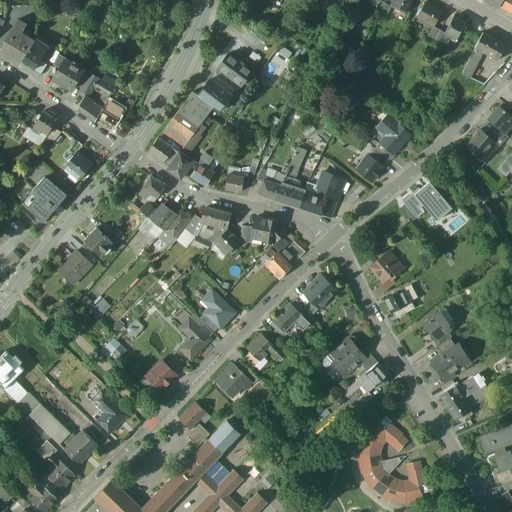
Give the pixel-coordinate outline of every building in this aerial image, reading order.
[(412,0),(392,0),(390,5),(406,14),(412,0)] [(511,0),(501,0),(498,6),(511,13),(511,0)] [(437,7),(426,2),(421,11),(419,10),(417,14),(419,15),(418,17),(435,25),(443,9),(437,6),(437,7)] [(391,7),(384,4),(379,15),(386,18),(391,7)] [(445,32),(451,36),(456,39),(465,23),(454,16),(445,32)] [(25,26),(17,20),(4,41),(6,42),(2,50),(21,62),(34,41),(21,32),(25,26)] [(441,30),(434,26),(429,36),(436,40),(441,30)] [(445,32),(441,30),(436,40),(447,45),(449,41),(451,36),(445,32)] [(501,42),(482,32),(474,47),(475,47),(482,51),(493,57),(501,42)] [(48,47),(36,38),(34,41),(21,62),(34,70),(40,60),(47,49),(48,47)] [(505,45),(501,42),(493,57),(497,59),(505,45)] [(275,55),(285,61),(291,52),(281,46),(275,55)] [(482,51),(475,47),(464,69),(472,72),(482,51)] [(228,54),(217,68),(241,87),(252,72),(243,65),(243,64),(238,60),(237,61),(228,54)] [(66,59),(59,55),(53,65),(59,69),(65,60),(66,59)] [(40,60),(34,70),(33,71),(41,76),(47,65),(40,60)] [(65,60),(59,69),(53,79),(67,88),(69,86),(73,88),(76,82),(83,72),(83,71),(65,60)] [(472,72),(464,69),(462,74),(470,78),(472,72)] [(89,76),(83,72),(76,82),(83,86),(84,84),(89,76)] [(99,78),(91,73),(89,76),(84,84),(93,89),(99,78)] [(102,80),(99,78),(93,89),(102,93),(107,83),(102,80)] [(210,80),(198,96),(213,108),(219,112),(231,96),(210,80)] [(107,83),(102,93),(109,97),(115,87),(107,83)] [(93,89),(84,84),(83,86),(78,94),(84,97),(85,97),(87,98),(93,89)] [(193,92),(181,108),(201,123),(213,108),(198,96),(193,92)] [(87,98),(85,97),(84,97),(77,110),(94,122),(98,116),(102,109),(87,98)] [(124,108),(108,99),(102,109),(98,116),(100,117),(99,118),(104,121),(105,120),(114,125),(124,109),(124,108)] [(135,102),(129,99),(124,108),(124,109),(129,112),(135,102)] [(499,106),(488,119),(500,130),(504,133),(505,133),(511,124),(511,117),(505,111),(505,110),(504,109),(503,109),(499,106)] [(201,123),(181,108),(173,118),(194,133),(201,123)] [(56,119),(43,111),(34,126),(35,126),(42,130),(47,134),(56,119)] [(173,118),(162,133),(183,149),(194,133),(173,118)] [(410,135),(391,118),(380,130),(386,136),(380,143),(386,148),(393,154),(410,135)] [(306,136),(315,130),(312,126),(303,132),(306,136)] [(46,138),(52,141),(60,132),(52,127),(47,134),(46,138)] [(221,128),(213,140),(219,144),(227,132),(221,128)] [(321,128),(317,134),(327,140),(331,134),(321,128)] [(477,134),(467,145),(466,145),(472,151),(471,151),(478,157),(490,144),(491,146),(495,142),(491,139),(492,139),(480,129),(476,133),(477,134)] [(504,133),(500,130),(496,134),(504,141),(509,136),(505,133),(504,133)] [(315,132),(303,147),(307,150),(311,145),(314,148),(322,138),(315,132)] [(504,141),(496,134),(492,139),(491,139),(495,142),(500,146),(504,141)] [(174,148),(158,137),(159,137),(158,137),(148,152),(148,153),(163,163),(174,148)] [(213,140),(209,144),(204,151),(211,155),(219,144),(213,140)] [(77,141),(69,151),(72,153),(74,155),(77,151),(77,152),(82,146),(77,141)] [(490,144),(478,157),(485,163),(500,146),(495,142),(491,146),(490,144)] [(174,148),(163,163),(169,167),(180,152),(174,148)] [(285,175),(285,176),(293,180),(306,151),(297,148),(285,175)] [(375,148),(369,155),(383,166),(389,159),(382,153),(375,148)] [(393,154),(386,148),(382,153),(389,159),(391,160),(396,155),(393,154)] [(69,161),(62,169),(69,174),(70,173),(79,180),(92,164),(77,152),(77,151),(74,155),(69,161)] [(211,155),(204,151),(200,157),(199,163),(206,167),(213,157),(211,155)] [(169,167),(167,170),(181,179),(194,161),(180,152),(169,167)] [(511,176),(511,157),(509,154),(495,170),(508,181),(511,176)] [(383,166),(369,155),(357,170),(371,182),(375,177),(376,178),(381,172),(379,171),(383,166)] [(213,157),(206,167),(213,171),(219,161),(213,157)] [(206,167),(199,163),(191,177),(206,186),(214,172),(213,171),(206,167)] [(251,167),(247,178),(252,180),(256,169),(251,167)] [(262,169),(256,180),(262,183),(263,181),(264,181),(266,176),(268,172),(262,169)] [(285,175),(279,172),(276,180),(283,182),(285,176),(285,175)] [(345,181),(323,172),(321,176),(331,180),(326,192),(338,197),(345,181)] [(244,177),(227,174),(225,189),(242,192),(244,177)] [(165,185),(151,176),(139,194),(146,199),(150,193),(158,197),(165,185)] [(321,176),(315,187),(326,192),(331,180),(321,176)] [(66,195),(44,177),(33,190),(34,191),(23,203),(23,204),(44,221),(53,211),(51,210),(56,204),(58,205),(66,195)] [(447,193),(435,179),(431,183),(442,197),(447,193)] [(459,184),(454,179),(450,182),(455,188),(459,184)] [(264,181),(263,181),(262,183),(258,195),(273,199),(278,185),(270,183),(264,181)] [(431,183),(430,181),(420,189),(414,194),(423,205),(437,221),(452,208),(442,197),(431,183)] [(305,190),(282,183),(281,186),(278,185),(273,199),(299,208),(304,193),(305,190)] [(33,190),(27,184),(16,197),(23,203),(34,191),(33,190)] [(326,192),(315,187),(311,196),(304,193),(299,208),(330,218),(335,204),(324,200),(326,192)] [(419,187),(402,201),(417,218),(424,212),(420,208),(423,205),(414,194),(420,189),(419,187)] [(338,197),(326,192),(324,200),(335,204),(338,197)] [(178,202),(172,210),(177,214),(180,211),(183,205),(178,202)] [(140,210),(132,203),(129,206),(138,212),(140,210)] [(148,203),(141,213),(147,218),(148,217),(155,209),(148,203)] [(150,219),(155,223),(147,232),(156,239),(157,237),(164,230),(177,214),(172,210),(171,210),(169,213),(160,207),(150,219)] [(211,208),(207,207),(205,213),(203,213),(202,219),(201,220),(203,221),(208,222),(211,208)] [(214,242),(227,228),(231,213),(211,208),(208,222),(217,225),(213,236),(205,240),(213,243),(214,242)] [(177,239),(175,237),(190,218),(180,211),(177,214),(164,230),(157,237),(170,247),(175,242),(177,239)] [(195,215),(185,228),(197,237),(197,236),(203,221),(201,220),(202,219),(195,215)] [(147,218),(140,227),(147,232),(155,223),(150,219),(148,217),(147,218)] [(267,219),(255,217),(253,227),(251,239),(252,239),(263,241),(267,218),(267,219)] [(277,220),(267,218),(263,241),(269,242),(271,239),(280,230),(281,226),(277,224),(277,220)] [(111,233),(102,225),(98,229),(107,238),(111,233)] [(253,227),(247,226),(245,242),(248,243),(252,239),(251,239),(253,227)] [(147,232),(140,227),(138,230),(150,239),(146,243),(150,246),(150,245),(150,244),(156,239),(147,232)] [(96,228),(84,240),(85,242),(94,251),(100,256),(113,243),(98,229),(96,228)] [(240,242),(227,228),(214,242),(227,255),(240,242)] [(280,230),(271,239),(275,243),(282,237),(284,234),(280,230)] [(205,240),(197,236),(197,237),(193,245),(205,250),(213,243),(205,240)] [(275,243),(275,244),(282,251),(289,244),(282,237),(275,243)] [(94,251),(85,242),(81,246),(90,255),(94,251)] [(282,251),(275,244),(270,248),(275,254),(277,256),(282,251)] [(270,248),(260,259),(265,264),(275,254),(270,248)] [(72,257),(59,271),(73,284),(92,265),(76,250),(71,256),(72,257)] [(287,253),(283,252),(278,257),(285,264),(291,257),(287,253)] [(397,262),(389,252),(371,267),(383,281),(389,276),(392,279),(401,270),(395,264),(397,262)] [(277,256),(275,254),(265,264),(279,279),(290,269),(288,267),(285,264),(278,257),(277,256)] [(336,290),(321,275),(307,289),(310,291),(305,295),(318,308),(336,290)] [(392,279),(389,276),(383,281),(379,285),(385,292),(395,283),(392,279)] [(410,285),(384,298),(391,312),(393,312),(404,306),(407,311),(414,308),(407,296),(414,292),(410,285)] [(235,313),(212,290),(203,298),(213,308),(206,316),(218,328),(219,329),(235,313)] [(297,300),(291,306),(303,317),(306,314),(297,300)] [(94,310),(100,317),(108,309),(102,302),(94,310)] [(303,317),(291,306),(290,304),(274,320),(279,326),(284,331),(285,330),(294,321),(303,330),(310,324),(303,317)] [(404,306),(393,312),(395,317),(407,311),(404,306)] [(76,307),(66,318),(76,326),(85,316),(76,307)] [(347,319),(356,317),(354,307),(345,309),(347,319)] [(439,312),(423,324),(423,329),(424,329),(429,331),(431,330),(434,334),(432,335),(435,339),(435,340),(447,331),(450,329),(446,324),(447,323),(439,312)] [(198,319),(193,314),(188,319),(198,328),(203,323),(198,319)] [(206,316),(204,314),(198,319),(203,323),(212,333),(218,328),(206,316)] [(134,335),(143,326),(136,319),(127,327),(134,335)] [(198,328),(188,319),(180,328),(188,335),(187,336),(189,338),(188,339),(188,340),(180,349),(190,359),(207,342),(205,340),(208,338),(198,328)] [(118,332),(124,325),(119,320),(113,327),(118,332)] [(212,333),(203,323),(198,328),(208,338),(212,333)] [(284,331),(279,326),(275,330),(283,338),(288,333),(285,330),(284,331)] [(447,331),(435,340),(435,339),(432,341),(437,347),(449,338),(451,337),(447,331)] [(260,334),(247,348),(250,351),(260,360),(262,358),(269,350),(273,346),(260,334)] [(350,336),(330,353),(336,359),(332,363),(343,376),(359,363),(365,358),(364,358),(352,344),(355,342),(355,338),(353,336),(350,336)] [(455,346),(449,338),(437,347),(441,354),(446,351),(447,352),(455,346)] [(112,339),(101,351),(109,359),(113,354),(118,358),(125,351),(120,346),(119,348),(115,345),(115,341),(112,339)] [(284,352),(275,344),(273,346),(269,350),(278,359),(284,352)] [(455,346),(447,352),(446,351),(441,354),(442,355),(431,362),(442,378),(452,371),(450,369),(456,365),(455,364),(463,359),(455,346)] [(260,360),(250,351),(245,357),(254,366),(260,360)] [(0,357),(0,387),(3,391),(14,380),(24,370),(19,365),(22,362),(15,356),(12,358),(6,352),(0,357)] [(369,353),(364,358),(365,358),(359,363),(366,372),(377,363),(369,353)] [(260,360),(254,366),(258,369),(265,361),(262,358),(260,360)] [(161,361),(147,375),(162,389),(176,375),(161,361)] [(366,372),(366,373),(368,376),(376,385),(389,374),(379,362),(377,363),(366,372)] [(244,374),(232,364),(222,374),(215,381),(230,396),(241,385),(245,388),(251,382),(244,374)] [(258,379),(248,370),(244,374),(251,382),(253,384),(258,379)] [(442,378),(441,378),(445,384),(456,377),(452,371),(442,378)] [(473,377),(473,376),(459,385),(456,386),(455,386),(454,384),(446,389),(447,391),(441,395),(448,407),(485,385),(478,374),(473,377)] [(14,380),(3,391),(10,398),(21,387),(14,380)] [(485,385),(448,407),(455,419),(464,414),(471,410),(469,408),(491,394),(485,385)] [(95,386),(86,396),(91,401),(93,400),(101,391),(95,386)] [(10,398),(17,404),(28,394),(21,387),(10,398)] [(126,415),(101,391),(93,400),(106,412),(97,421),(110,433),(126,415)] [(368,392),(358,400),(363,405),(372,397),(368,392)] [(40,405),(28,393),(28,394),(17,404),(14,407),(26,420),(30,416),(40,405)] [(195,402),(179,420),(190,430),(193,426),(206,413),(195,402)] [(70,433),(40,405),(30,416),(60,444),(65,439),(70,433)] [(80,463),(66,450),(65,449),(60,444),(30,416),(26,420),(34,427),(47,441),(57,451),(75,468),(80,463)] [(385,417),(380,422),(377,418),(364,435),(361,444),(359,453),(358,453),(362,473),(365,479),(370,485),(369,486),(385,498),(385,497),(394,500),(404,502),(404,503),(423,499),(421,494),(434,491),(430,474),(424,475),(422,469),(421,469),(419,461),(406,464),(408,473),(410,481),(404,482),(399,481),(394,479),(388,475),(391,472),(389,468),(393,466),(405,456),(391,462),(387,464),(385,461),(380,462),(379,455),(380,449),(382,444),(386,440),(392,445),(399,451),(407,441),(401,436),(402,435),(390,424),(392,422),(385,417)] [(237,431),(227,421),(208,440),(222,453),(240,434),(237,431)] [(199,424),(195,428),(193,426),(190,430),(192,432),(187,437),(198,447),(202,442),(204,444),(184,465),(141,508),(145,511),(165,511),(196,480),(210,493),(192,511),(211,511),(221,503),(230,511),(258,511),(268,503),(257,493),(239,511),(226,498),(244,479),(234,469),(230,473),(216,488),(202,475),(216,460),(222,454),(222,453),(208,440),(208,441),(206,439),(210,434),(199,424)] [(511,456),(510,451),(506,452),(504,446),(511,443),(511,424),(479,437),(485,453),(497,449),(499,455),(494,456),(500,472),(510,468),(511,467),(511,456)] [(71,444),(65,449),(66,450),(80,463),(97,445),(83,431),(71,444)] [(65,439),(60,444),(65,449),(71,444),(65,439)] [(47,441),(38,451),(47,460),(53,454),(54,455),(57,451),(47,441)] [(54,455),(53,454),(47,460),(55,467),(51,472),(49,470),(46,473),(59,485),(62,488),(75,475),(54,455)] [(230,473),(216,460),(202,475),(216,488),(230,473)] [(275,465),(270,470),(276,476),(281,470),(275,465)] [(500,472),(497,473),(501,484),(511,480),(511,472),(510,468),(500,472)] [(59,485),(46,473),(42,477),(54,488),(55,489),(59,485)] [(42,477),(41,476),(38,480),(37,479),(30,486),(36,491),(30,497),(37,504),(44,511),(45,510),(57,498),(50,492),(54,488),(42,477)] [(274,483),(269,477),(263,483),(269,488),(274,483)] [(145,511),(141,508),(112,480),(94,498),(97,501),(108,511),(145,511)] [(511,480),(501,484),(506,491),(511,487),(511,480)] [(12,497),(0,485),(0,508),(0,509),(12,497)] [(511,487),(506,491),(501,494),(502,495),(511,510),(511,511),(511,510),(511,487)] [(30,506),(21,497),(17,501),(26,510),(30,506)] [(27,511),(26,510),(17,501),(10,508),(14,511),(27,511)] [(108,511),(97,501),(86,511),(108,511)]
